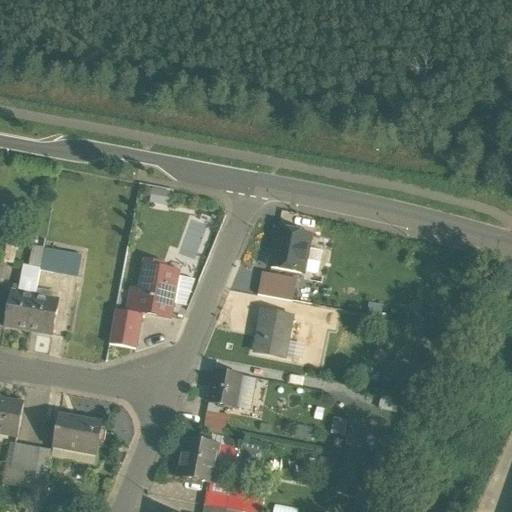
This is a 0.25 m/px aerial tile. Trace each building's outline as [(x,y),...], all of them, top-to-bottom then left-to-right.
[(278,231),(272,269),(305,275),(312,237),(278,231)] [(45,241),(34,239),(32,248),(43,250),(45,241)] [(43,250),(32,248),(28,270),(39,272),(43,250)] [(81,257),(43,250),(39,272),(77,279),(81,257)] [(165,265),(144,261),(138,293),(130,291),(126,314),(126,315),(141,318),(142,314),(171,319),(173,305),(178,278),(179,274),(164,271),(165,265)] [(297,281),(262,274),(258,296),(293,303),(297,281)] [(511,283),(497,276),(493,284),(506,292),(511,283)] [(194,281),(178,278),(173,305),(185,307),(194,281)] [(37,282),(22,279),(21,287),(25,287),(23,296),(34,298),(37,282)] [(23,296),(10,294),(3,328),(18,331),(28,333),(34,298),(23,296)] [(52,337),(58,303),(34,298),(28,333),(36,334),(36,335),(52,337)] [(141,318),(126,315),(126,314),(115,312),(109,346),(135,350),(141,318)] [(292,320),(262,314),(254,353),(284,359),(292,320)] [(339,333),(316,328),(313,343),(336,349),(339,333)] [(240,377),(214,373),(211,388),(212,389),(209,405),(234,410),(240,377)] [(404,402),(382,397),(379,410),(401,414),(404,402)] [(23,406),(0,401),(0,435),(16,439),(23,406)] [(227,417),(207,413),(203,433),(223,437),(227,417)] [(68,419),(58,417),(52,449),(96,457),(102,426),(68,420),(68,419)] [(334,419),(332,432),(345,435),(347,421),(334,419)] [(219,447),(185,441),(178,479),(211,485),(215,466),(219,447)] [(40,450),(15,446),(10,469),(35,474),(40,450)] [(278,447),(277,456),(298,457),(298,447),(278,447)] [(53,453),(40,450),(35,474),(48,476),(53,453)] [(227,469),(215,466),(211,484),(224,487),(227,469)] [(235,511),(238,499),(210,494),(210,493),(206,493),(204,507),(226,511),(229,511),(235,511)] [(255,511),(258,499),(244,497),(244,501),(238,499),(235,511),(255,511)]
